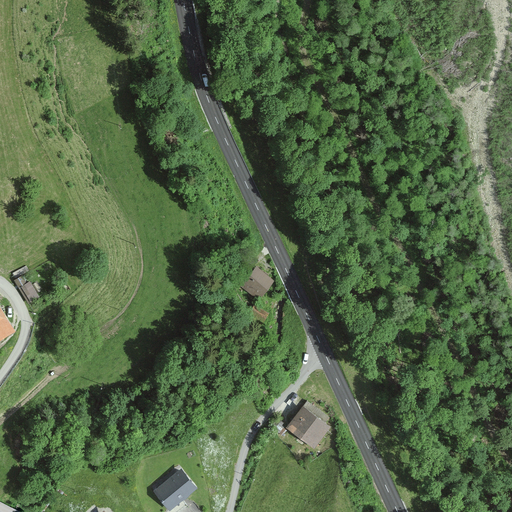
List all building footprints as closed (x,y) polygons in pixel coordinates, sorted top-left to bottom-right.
[(241,285),(260,300),(275,281),(256,266),(241,285)] [(22,274),(14,279),(27,300),(39,292),(31,279),(27,282),(22,274)] [(268,312),(254,305),(249,316),(263,322),(268,312)] [(0,340),(15,330),(0,306),(0,340)] [(287,428),(315,448),(332,425),(304,405),(287,428)] [(153,490),(170,511),(198,488),(180,467),(153,490)]
